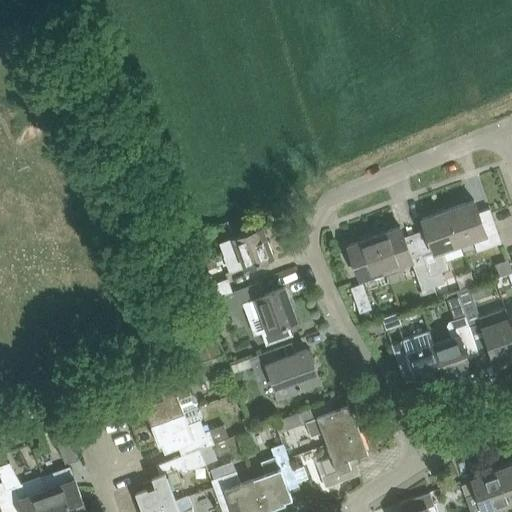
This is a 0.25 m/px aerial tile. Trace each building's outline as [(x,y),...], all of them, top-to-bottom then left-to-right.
[(474,200),(448,209),(459,243),(471,239),(476,251),(501,242),(489,208),(479,212),(474,200)] [(426,229),(415,233),(434,287),(445,283),(442,272),(448,269),(441,249),(459,243),(448,209),(422,218),(426,229)] [(219,242),(230,270),(244,265),(246,265),(247,269),(259,264),(258,262),(273,256),(262,226),(219,242)] [(374,235),(386,270),(387,273),(386,274),(389,282),(403,277),(399,265),(412,260),(423,291),(434,287),(415,233),(404,237),(400,226),(374,235)] [(360,279),(386,270),(374,235),(348,245),(360,279)] [(511,271),(508,260),(496,264),(500,276),(511,271)] [(201,303),(209,300),(231,292),(233,292),(228,279),(197,291),(201,303)] [(231,292),(209,300),(213,310),(220,308),(222,313),(243,305),(244,306),(249,320),(261,315),(267,330),(262,332),(267,344),(291,335),(287,323),(297,319),(285,287),(265,294),(260,282),(249,286),(233,292),(231,292)] [(372,308),(363,283),(351,287),(360,313),(372,308)] [(482,286),(470,290),(471,295),(473,298),(485,294),(482,286)] [(457,292),(466,316),(469,326),(481,322),(473,298),(471,295),(470,290),(469,288),(457,292)] [(504,307),(480,315),(484,326),(482,327),(495,361),(511,354),(511,329),(508,318),(504,307)] [(382,317),(386,328),(401,323),(397,312),(382,317)] [(435,344),(432,345),(444,378),(472,369),(468,357),(479,353),(469,326),(466,316),(449,321),(447,324),(452,338),(435,344)] [(435,344),(430,330),(391,343),(398,362),(409,359),(419,387),(444,378),(432,345),(435,344)] [(199,362),(181,369),(185,380),(193,377),(227,364),(219,342),(195,351),(199,362)] [(278,347),(266,351),(236,362),(231,364),(234,373),(252,366),(256,376),(270,371),(279,394),(295,388),(313,381),(307,365),(313,363),(308,348),(282,358),(278,347)] [(145,404),(153,423),(198,407),(196,406),(198,401),(196,396),(192,395),(186,380),(153,392),(155,400),(145,404)] [(325,430),(330,443),(360,432),(353,412),(350,413),(347,405),(334,410),(331,399),(312,406),(298,411),(302,422),(307,421),(312,435),(325,430)] [(198,407),(153,423),(159,442),(162,441),(165,449),(178,444),(182,443),(185,453),(200,448),(200,447),(206,445),(210,444),(205,430),(200,418),(203,414),(200,408),(198,407)] [(61,434),(56,436),(66,463),(79,458),(69,430),(61,434)] [(367,450),(360,432),(330,443),(334,454),(320,459),(325,473),(321,475),(326,486),(361,473),(357,463),(360,461),(360,460),(359,461),(357,454),(367,450)] [(260,459),(265,471),(251,476),(263,510),(284,502),(283,499),(291,496),(288,490),(299,486),(282,442),(271,446),(274,454),(260,459)] [(206,445),(200,447),(200,448),(205,463),(212,460),(206,445)] [(186,454),(178,456),(182,467),(184,472),(206,464),(205,463),(200,448),(185,453),(186,454)] [(146,489),(137,493),(144,511),(177,500),(173,487),(183,483),(178,468),(182,467),(178,456),(157,464),(161,474),(143,481),(146,489)] [(9,462),(0,465),(0,474),(2,481),(13,511),(25,511),(26,511),(55,511),(47,488),(46,488),(42,476),(42,475),(21,483),(9,462)] [(511,463),(498,469),(510,503),(511,502),(511,463)] [(54,471),(42,476),(46,488),(47,488),(55,511),(77,511),(76,509),(84,506),(70,465),(55,471),(54,471)] [(228,511),(234,510),(235,511),(257,511),(263,510),(251,476),(240,481),(235,469),(210,479),(223,511),(228,511)] [(499,511),(498,507),(510,503),(498,469),(472,478),(477,492),(466,496),(471,511),(499,511)] [(0,511),(13,511),(2,481),(0,481),(0,511)] [(429,511),(428,507),(435,504),(430,491),(400,502),(403,511),(429,511)] [(177,500),(144,511),(193,511),(192,507),(188,496),(177,500)]
